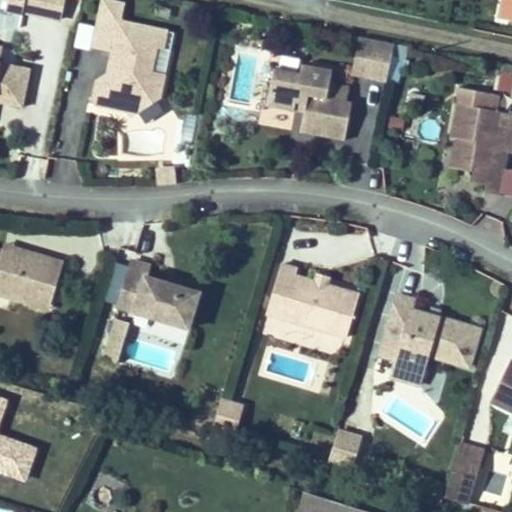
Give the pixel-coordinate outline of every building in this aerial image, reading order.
[(5,0),(4,9),(20,11),(20,9),(53,14),(58,16),(60,0),(5,0)] [(96,100),(101,106),(117,128),(135,116),(163,95),(168,71),(154,69),(158,45),(165,47),(168,29),(121,21),(124,4),(103,0),(101,0),(94,49),(115,52),(110,77),(99,85),(96,100)] [(511,0),(504,0),(501,18),(511,19),(511,0)] [(374,39),(361,36),(354,75),(367,77),(374,39)] [(388,81),(396,43),(374,39),(367,77),(388,81)] [(0,45),(0,105),(1,101),(10,103),(27,106),(34,67),(2,62),(5,47),(0,45)] [(346,139),(354,101),(348,101),(351,86),(332,82),(335,69),(304,63),(302,72),(276,67),(269,104),(296,109),(298,101),(307,103),(306,111),(302,131),(346,139)] [(458,125),(457,132),(451,163),(488,171),(486,179),(496,181),(494,190),(511,193),(511,172),(505,171),(510,149),(511,149),(511,114),(502,112),(505,98),(461,89),(454,124),(458,125)] [(307,103),(298,101),(296,109),(306,111),(307,103)] [(56,158),(50,177),(68,182),(73,163),(56,158)] [(160,177),(175,175),(173,160),(154,163),(156,177),(160,177)] [(0,252),(24,259),(26,253),(1,246),(0,251),(0,252)] [(0,252),(0,296),(30,304),(35,289),(53,294),(62,262),(26,253),(24,259),(0,252)] [(191,329),(201,293),(147,278),(150,267),(132,262),(120,310),(136,314),(191,329)] [(301,277),(303,271),(284,266),(273,308),(270,315),(286,320),(352,338),(364,295),(332,286),(333,280),(318,276),(316,281),(301,277)] [(35,289),(30,304),(49,309),(53,294),(35,289)] [(431,309),(429,315),(413,310),(416,300),(400,296),(397,295),(379,355),(396,360),(392,378),(419,386),(424,368),(428,355),(469,367),(480,329),(439,317),(441,312),(431,309)] [(132,325),(116,321),(105,358),(121,362),(132,325)] [(511,365),(495,400),(511,408),(511,365)] [(242,406),(221,400),(218,413),(238,419),(242,406)] [(0,437),(0,428),(7,405),(0,402),(0,465),(27,473),(35,448),(0,437)] [(238,419),(218,413),(214,427),(234,433),(238,419)] [(344,430),(336,458),(355,464),(363,436),(344,430)] [(483,450),(459,443),(453,464),(477,471),(483,450)] [(477,471),(453,464),(444,495),(468,502),(477,471)] [(342,511),(299,498),(295,511),(342,511)]
